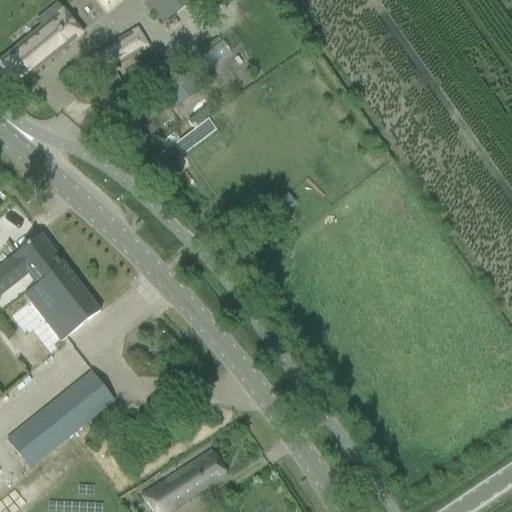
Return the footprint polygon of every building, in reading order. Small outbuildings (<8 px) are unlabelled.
[(94,0),(99,10),(121,0),(94,0)] [(142,0),(163,25),(196,0),(142,0)] [(0,76),(12,92),(81,35),(59,7),(37,24),(41,29),(0,62),(0,76)] [(83,64),(94,82),(148,49),(136,30),(83,64)] [(158,97),(170,113),(201,90),(190,74),(158,97)] [(3,267),(0,268),(0,296),(14,285),(26,276),(35,287),(24,296),(50,329),(60,343),(61,343),(84,326),(100,313),(40,236),(13,258),(14,259),(3,267)] [(253,239),(235,251),(242,261),(259,249),(253,239)] [(91,375),(6,441),(29,470),(113,403),(91,375)] [(226,477),(211,453),(161,485),(141,497),(149,511),(169,511),(175,509),(176,510),(226,477)]
